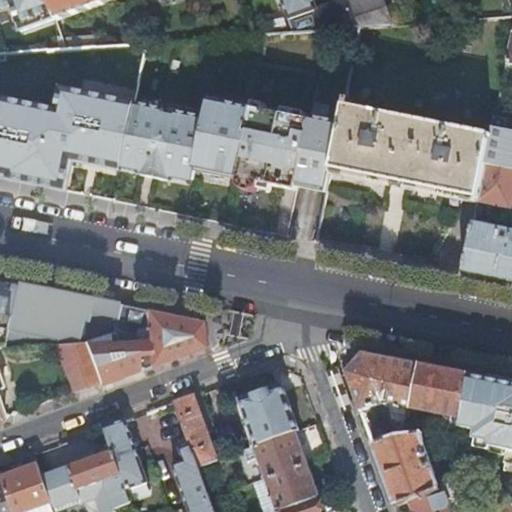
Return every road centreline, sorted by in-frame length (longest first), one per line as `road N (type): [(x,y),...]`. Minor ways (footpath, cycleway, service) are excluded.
road 1 (residential): [(0,441),(308,330)]
road 2 (secondary): [(316,294),(0,228)]
road 3 (secondary): [(511,334),(316,294)]
road 4 (residential): [(308,330),(374,511)]
